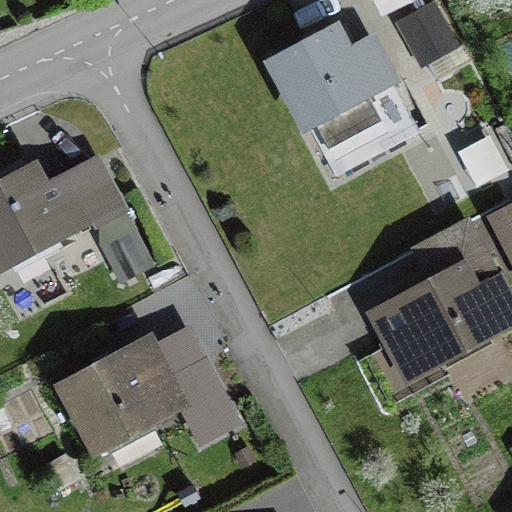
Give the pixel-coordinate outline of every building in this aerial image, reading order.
[(424,13),(401,26),(424,66),(447,53),(424,13)] [(333,35),(269,65),(314,157),(381,125),(366,95),(392,82),(372,40),(342,54),(333,35)] [(97,160),(68,174),(74,187),(92,223),(121,209),(97,160)] [(32,170),(0,185),(0,262),(2,267),(92,223),(74,187),(48,200),(32,170)] [(511,209),(490,222),(511,261),(511,209)] [(511,305),(487,256),(377,313),(410,377),(511,325),(511,305)] [(143,343),(65,384),(98,447),(176,406),(143,343)]
